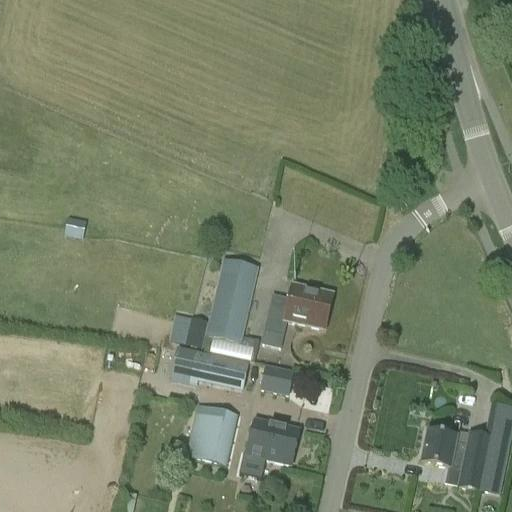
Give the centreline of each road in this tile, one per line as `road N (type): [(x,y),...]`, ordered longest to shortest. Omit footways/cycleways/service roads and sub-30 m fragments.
road 1 (unclassified): [(328,511),(381,268),(398,228),(489,179)]
road 2 (tertiary): [(489,179),(441,0)]
